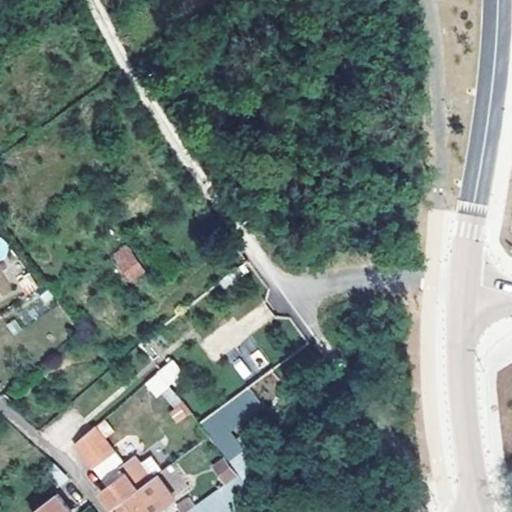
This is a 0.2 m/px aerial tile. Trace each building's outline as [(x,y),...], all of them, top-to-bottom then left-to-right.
[(129,247),(114,257),(126,273),(140,263),(129,247)] [(20,284),(29,296),(40,288),(41,288),(32,275),(20,284)] [(40,288),(49,303),(58,297),(48,283),(41,288),(40,288)] [(161,371),(145,385),(156,398),(173,386),(161,371)] [(211,435),(214,439),(236,422),(223,406),(201,422),(211,435)] [(94,461),(115,446),(101,427),(80,443),(94,461)] [(115,446),(94,461),(103,474),(124,459),(115,446)] [(226,482),(240,472),(227,456),(214,466),(226,482)] [(117,509),(153,480),(137,459),(129,465),(124,459),(103,474),(112,485),(103,491),(117,509)] [(240,472),(226,482),(196,505),(191,508),(193,511),(211,511),(249,485),(240,472)] [(153,480),(117,509),(118,511),(161,511),(176,501),(159,476),(153,480)] [(74,511),(60,493),(37,511),(74,511)] [(185,511),(191,508),(196,505),(191,497),(178,506),(182,511),(185,511)]
